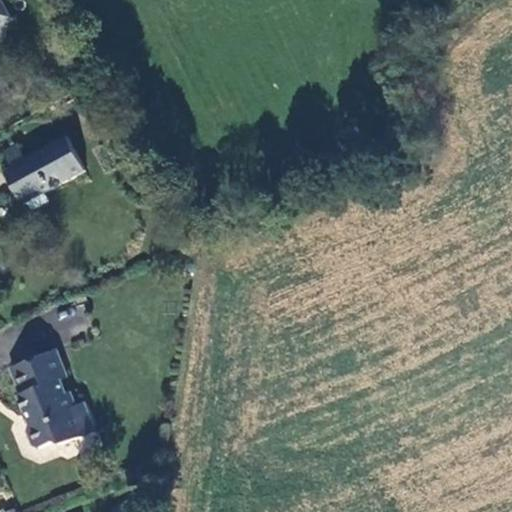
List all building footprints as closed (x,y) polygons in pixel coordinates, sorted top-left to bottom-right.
[(0,0),(0,33),(6,34),(14,12),(6,0),(0,0)] [(90,172),(70,135),(28,158),(20,145),(6,152),(13,165),(8,170),(27,206),(34,203),(52,192),(90,172)] [(59,204),(52,192),(34,203),(39,214),(59,204)] [(29,425),(39,446),(57,439),(64,442),(102,428),(91,399),(81,403),(74,389),(70,390),(64,376),(71,373),(60,346),(13,365),(24,393),(21,393),(33,423),(29,425)] [(136,511),(131,496),(107,505),(109,511),(136,511)]
